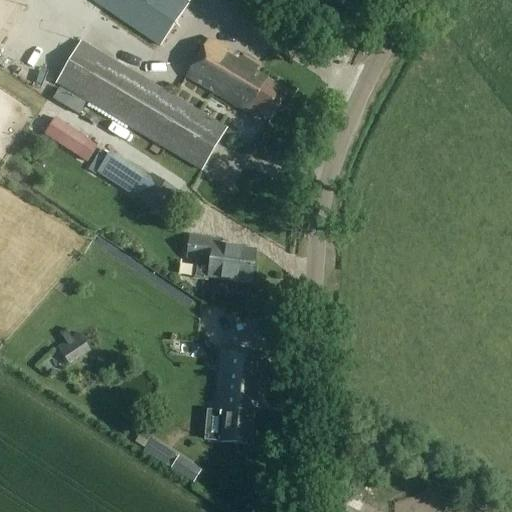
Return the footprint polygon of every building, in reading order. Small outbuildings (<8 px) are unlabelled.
[(88,0),(160,48),(189,4),(182,0),(88,0)] [(238,62),(224,54),(227,49),(209,38),(185,77),(254,120),(257,115),(269,122),(287,93),(256,74),(259,68),(241,57),(238,62)] [(55,85),(201,172),(227,129),(81,41),(55,85)] [(54,100),(79,115),(85,105),(60,89),(54,100)] [(20,107),(46,122),(53,109),(27,95),(20,107)] [(44,136),(76,157),(87,141),(55,120),(44,136)] [(55,169),(65,152),(21,126),(11,143),(55,169)] [(150,176),(136,199),(163,216),(177,193),(150,176)] [(122,214),(134,190),(113,180),(101,204),(122,214)] [(252,285),(257,251),(219,246),(220,240),(189,236),(186,259),(208,262),(206,279),(252,285)] [(193,277),(191,290),(219,295),(222,283),(193,277)] [(172,340),(191,340),(191,304),(172,305),(172,340)] [(57,349),(67,364),(89,350),(79,335),(57,349)] [(155,348),(136,350),(138,365),(156,363),(155,348)] [(263,400),(267,358),(221,353),(215,414),(222,415),(220,445),(252,448),(255,416),(256,416),(258,399),(263,400)] [(173,412),(170,427),(184,430),(187,415),(173,412)] [(169,473),(192,488),(201,475),(178,460),(169,473)]
